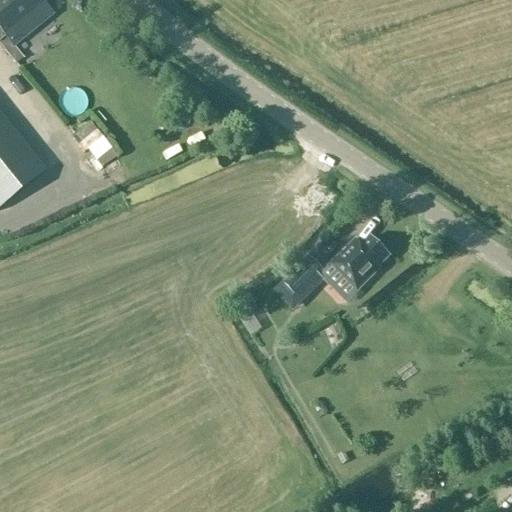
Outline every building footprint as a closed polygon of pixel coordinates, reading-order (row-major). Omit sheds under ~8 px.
[(24,59),(6,36),(43,6),(38,0),(0,0),(0,45),(16,65),(24,59)] [(0,209),(47,173),(0,115),(0,209)] [(78,141),(89,160),(108,149),(97,130),(78,141)] [(96,159),(103,168),(117,158),(110,148),(96,159)] [(102,192),(112,186),(98,163),(88,169),(102,192)] [(390,257),(371,238),(364,246),(357,240),(331,266),(358,293),(381,270),(380,268),(390,257)] [(324,272),(309,258),(282,284),(301,304),(325,280),(320,276),(324,272)]
